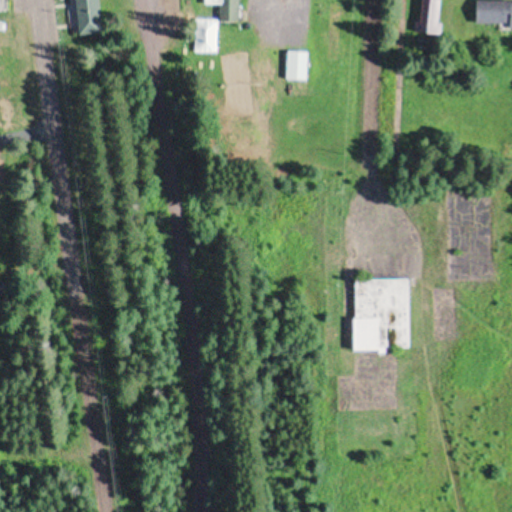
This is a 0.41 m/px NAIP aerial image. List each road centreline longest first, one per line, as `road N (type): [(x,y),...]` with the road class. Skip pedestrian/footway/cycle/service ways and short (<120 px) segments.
road 1 (track): [(141,0),(186,332),(196,511)]
road 2 (residential): [(72,301),(33,0)]
road 3 (residential): [(370,0),(366,234)]
